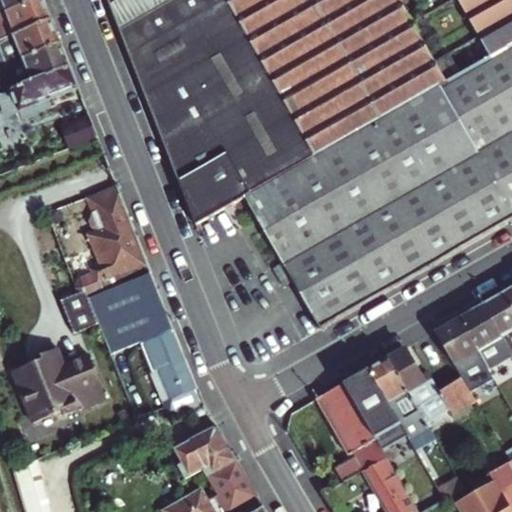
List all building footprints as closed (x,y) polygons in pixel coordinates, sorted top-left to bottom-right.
[(0,0),(0,11),(29,0),(0,0)] [(0,39),(53,19),(45,0),(29,0),(0,11),(0,39)] [(107,0),(195,227),(247,197),(317,157),(228,0),(107,0)] [(228,0),(317,157),(439,87),(446,83),(427,51),(407,14),(398,0),(228,0)] [(511,13),(511,0),(478,0),(492,23),(511,13)] [(511,13),(492,23),(477,30),(491,57),(509,48),(511,45),(511,13)] [(0,65),(63,43),(53,19),(0,39),(0,65)] [(0,65),(0,82),(2,82),(5,91),(72,67),(63,43),(0,65)] [(511,212),(511,45),(509,48),(491,57),(446,83),(439,87),(511,212)] [(0,92),(0,110),(2,115),(19,109),(21,118),(41,111),(38,102),(80,87),(72,67),(5,91),(0,92)] [(319,331),(511,220),(511,212),(439,87),(317,157),(247,197),(319,331)] [(100,137),(92,117),(67,126),(74,146),(100,137)] [(154,271),(119,184),(88,197),(99,227),(88,231),(99,262),(89,266),(93,275),(74,283),(77,291),(81,301),(88,298),(106,290),(123,284),(154,271)] [(177,331),(154,271),(123,284),(146,342),(177,331)] [(118,319),(106,290),(88,298),(100,326),(118,319)] [(77,291),(59,299),(75,336),(100,326),(88,298),(81,301),(77,291)] [(511,332),(511,307),(504,292),(484,303),(503,338),(511,353),(511,334),(511,333),(511,332)] [(503,338),(484,303),(460,317),(489,369),(494,367),(484,349),(503,338)] [(489,369),(460,317),(435,331),(455,365),(471,355),(481,374),(489,369)] [(141,346),(152,370),(157,368),(168,397),(159,400),(162,408),(165,418),(182,411),(194,410),(195,410),(206,402),(177,331),(146,342),(142,343),(141,346)] [(424,382),(405,348),(386,358),(424,422),(447,409),(437,391),(430,378),(424,382)] [(71,418),(111,401),(92,356),(68,366),(61,350),(44,358),(45,362),(15,375),(38,428),(68,414),(71,418)] [(424,422),(386,358),(369,368),(396,418),(406,435),(417,428),(423,439),(431,435),(424,422)] [(396,418),(369,368),(343,383),(372,432),(396,418)] [(475,400),(462,377),(437,391),(447,409),(450,414),(454,412),(452,407),(464,401),(467,405),(475,400)] [(372,432),(343,383),(315,399),(346,453),(353,450),(356,455),(336,467),(343,481),(363,470),(386,456),(372,432)] [(198,418),(210,411),(206,402),(195,410),(194,410),(198,418)] [(179,452),(178,453),(194,480),(209,472),(212,477),(239,463),(220,429),(179,452)] [(481,468),(485,476),(489,474),(510,462),(505,454),(481,468)] [(37,456),(11,466),(13,475),(40,467),(37,456)] [(418,511),(386,456),(363,470),(386,511),(418,511)] [(511,511),(500,493),(511,486),(511,461),(510,462),(489,474),(494,483),(459,505),(463,511),(511,511)] [(228,511),(258,495),(239,463),(212,477),(224,498),(218,502),(223,511),(228,511)] [(17,488),(44,480),(40,467),(13,475),(17,488)] [(21,499),(47,492),(44,480),(17,488),(21,499)] [(24,510),(50,502),(47,492),(21,499),(24,510)] [(223,511),(218,502),(210,506),(204,494),(174,511),(223,511)] [(228,511),(268,511),(258,495),(228,511)] [(50,502),(24,510),(24,511),(32,511),(51,506),(50,502)]
